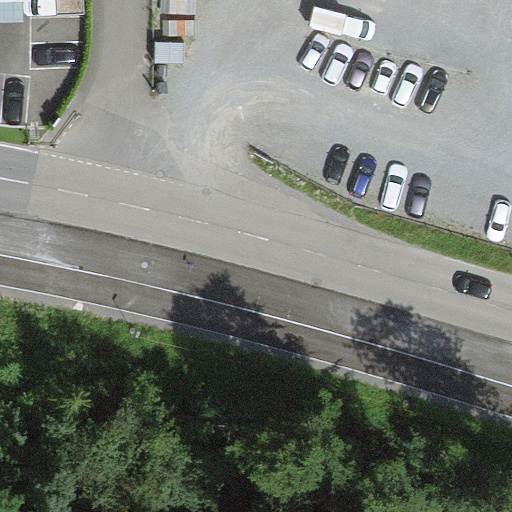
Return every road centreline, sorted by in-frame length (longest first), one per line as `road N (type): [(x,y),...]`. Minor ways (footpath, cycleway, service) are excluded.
road 1 (primary): [(511,308),(216,225),(0,179)]
road 2 (unknown): [(124,117),(315,29),(470,0)]
